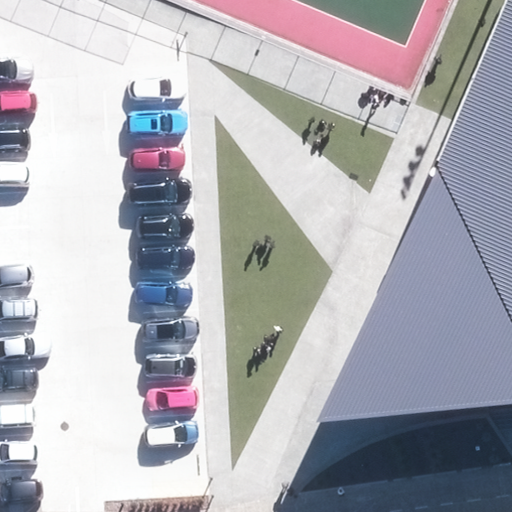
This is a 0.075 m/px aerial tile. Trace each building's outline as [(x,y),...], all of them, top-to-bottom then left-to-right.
[(79,0),(0,0),(0,362),(101,357),(79,0)] [(232,33),(116,43),(125,143),(241,133),(232,33)] [(511,73),(475,65),(428,277),(511,296),(511,73)] [(408,107),(271,112),(279,337),(417,332),(408,107)] [(258,292),(125,296),(128,407),(261,403),(258,292)]
